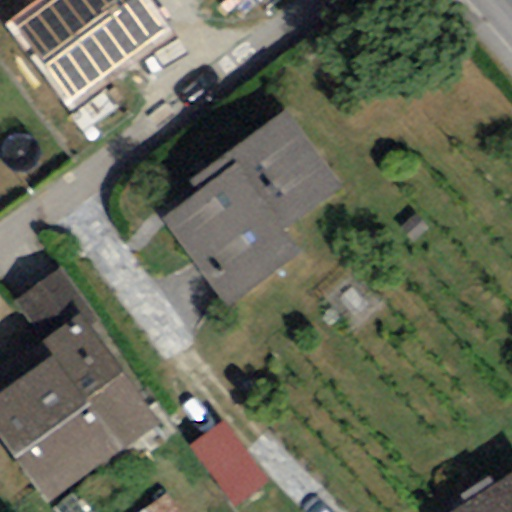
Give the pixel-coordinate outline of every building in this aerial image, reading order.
[(149,0),(39,0),(6,25),(70,112),(175,35),(149,0)] [(342,196),(283,119),(187,191),(194,200),(157,227),(227,320),(301,265),(283,241),(342,196)] [(89,316),(56,272),(7,309),(33,343),(0,367),(0,447),(48,511),(159,430),(79,323),(89,316)] [(196,451),(243,511),(244,511),(278,485),(230,424),(196,451)] [(457,503),(463,511),(511,511),(511,481),(493,493),(487,483),(457,503)] [(181,511),(176,502),(157,511),(181,511)]
